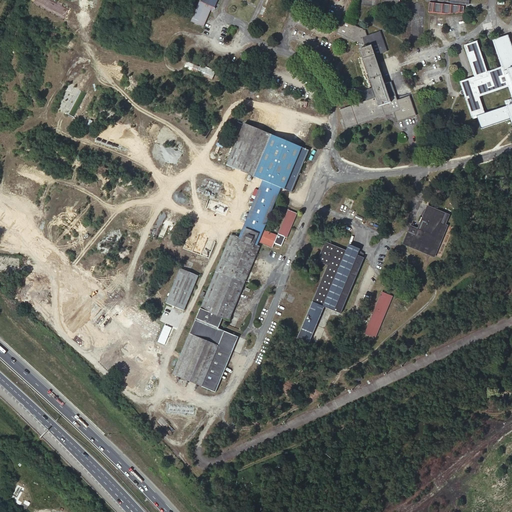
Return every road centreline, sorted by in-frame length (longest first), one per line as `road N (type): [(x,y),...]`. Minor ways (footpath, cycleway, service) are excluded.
road 1 (track): [(511,412),(491,415),(430,398),(219,482),(203,478),(175,445)]
road 2 (track): [(208,419),(238,429),(296,408),(432,301),(434,284),(387,234)]
road 3 (trunk): [(167,511),(0,352)]
road 4 (trunk): [(0,378),(137,511)]
